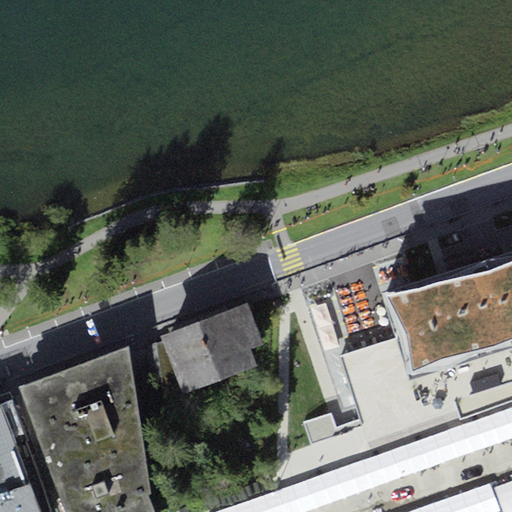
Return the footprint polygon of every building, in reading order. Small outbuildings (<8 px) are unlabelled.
[(409,375),(511,343),(511,249),(383,290),(409,375)] [(246,301),(198,320),(221,379),(257,365),(250,348),(263,343),(246,301)] [(161,334),(184,394),(221,379),(198,320),(161,334)] [(184,394),(161,334),(129,345),(138,409),(184,394)] [(129,345),(18,385),(66,511),(154,511),(148,494),(151,493),(138,409),(129,345)] [(0,412),(0,470),(20,463),(0,412)]
